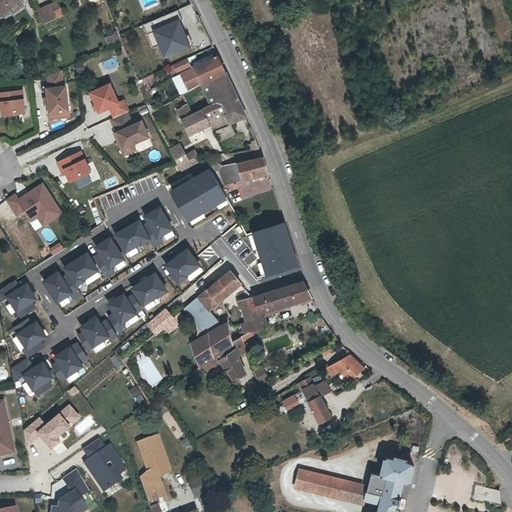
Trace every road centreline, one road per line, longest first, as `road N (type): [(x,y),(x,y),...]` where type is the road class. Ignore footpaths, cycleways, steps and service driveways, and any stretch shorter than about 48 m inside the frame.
road 1 (residential): [(189,237),(64,327),(33,278),(161,195)]
road 2 (residential): [(511,476),(358,345),(320,299),(310,270)]
road 3 (residential): [(310,270),(275,158),(202,0)]
road 4 (residential): [(189,237),(204,230),(257,289),(310,270)]
